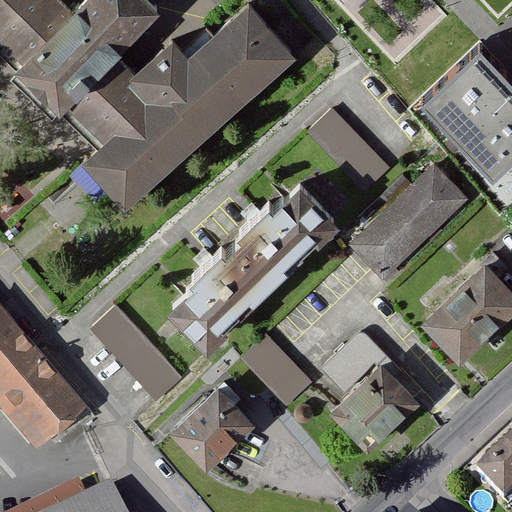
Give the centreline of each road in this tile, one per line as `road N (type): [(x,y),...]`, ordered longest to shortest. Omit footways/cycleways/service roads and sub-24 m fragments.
road 1 (residential): [(184,511),(25,307)]
road 2 (tertiary): [(423,472),(511,389)]
